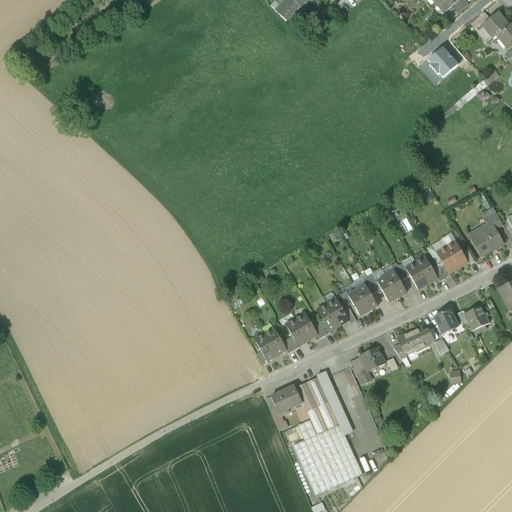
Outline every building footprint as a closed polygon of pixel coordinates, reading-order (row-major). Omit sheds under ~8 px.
[(289,0),(290,1),(300,11),(301,12),(312,1),(310,0),(289,0)] [(446,15),(452,10),(462,1),(460,0),(440,0),(436,4),(446,15)] [(286,25),(300,11),(290,1),(281,9),(276,15),(286,25)] [(462,1),(452,10),(453,12),(463,3),(462,1)] [(468,8),(463,3),(453,12),(458,17),(468,8)] [(271,10),(276,15),(281,9),(276,5),(271,10)] [(328,28),(336,21),(331,15),(324,22),(328,28)] [(485,15),(471,27),(475,32),(489,20),(485,15)] [(482,29),(493,42),(497,39),(509,29),(497,15),(482,29)] [(511,26),(509,29),(497,39),(508,52),(511,49),(511,26)] [(458,69),(443,51),(427,64),(431,68),(430,69),(438,79),(439,78),(443,82),(458,69)] [(495,75),(483,85),(489,92),(501,82),(495,75)] [(493,228),(496,233),(503,229),(493,211),(483,217),(490,229),(493,228)] [(496,233),(493,228),(490,229),(470,241),(481,260),(504,247),(496,233)] [(446,251),(459,272),(468,267),(469,267),(463,257),(456,245),(446,251)] [(449,278),(450,277),(459,272),(446,251),(437,256),(444,268),(449,278)] [(468,254),(463,257),(469,267),(468,267),(469,268),(475,265),(468,254)] [(416,266),(428,288),(437,282),(438,282),(434,275),(425,260),(416,266)] [(416,266),(406,271),(406,272),(410,280),(418,293),(428,288),(416,266)] [(391,270),(394,276),(395,276),(400,286),(405,283),(398,270),(396,267),(391,270)] [(404,267),(398,270),(405,283),(410,280),(406,272),(406,271),(404,267)] [(439,272),(445,282),(451,279),(450,277),(449,278),(444,268),(439,271),(439,272)] [(438,282),(437,282),(440,286),(445,283),(445,282),(439,272),(434,275),(438,282)] [(386,281),(398,301),(407,296),(400,286),(395,276),(394,276),(386,281)] [(368,281),(377,296),(382,293),(377,286),(378,286),(373,278),(368,281)] [(366,289),(372,299),(377,296),(368,281),(362,284),(365,290),(366,289)] [(377,286),(382,293),(389,307),(398,301),(386,281),(378,286),(377,286)] [(510,313),(511,312),(511,286),(499,293),(510,313)] [(365,290),(357,294),(369,315),(378,310),(372,299),(366,289),(365,290)] [(353,308),(361,320),(369,315),(357,294),(349,299),(348,300),(353,308)] [(348,300),(349,299),(347,297),(342,300),(348,310),(353,308),(348,300)] [(327,308),(340,330),(349,325),(349,324),(344,316),(337,303),(327,308)] [(330,336),(331,335),(340,330),(327,308),(317,314),(324,326),(330,336)] [(481,310),(465,317),(468,324),(473,335),(489,327),(481,310)] [(349,313),(344,316),(349,324),(349,325),(351,329),(357,325),(349,313)] [(449,314),(435,321),(446,344),(451,341),(448,335),(457,331),(449,314)] [(468,324),(465,317),(464,315),(458,318),(463,327),(468,324)] [(296,323),(309,345),(318,339),(314,332),(306,317),(296,323)] [(299,350),(309,345),(296,323),(286,329),(293,341),(299,350)] [(319,329),(326,340),(332,337),(331,335),(330,336),(324,326),(319,329)] [(318,339),(320,343),(326,340),(319,329),(314,332),(318,339)] [(401,350),(406,360),(430,348),(429,347),(434,344),(429,333),(424,336),(422,331),(397,342),(401,350)] [(265,338),(278,359),(286,354),(287,354),(283,347),(275,332),(265,338)] [(262,356),(268,365),(269,365),(278,359),(265,338),(255,344),(262,356)] [(293,341),(288,344),(295,355),(300,352),(299,350),(293,341)] [(450,354),(442,343),(434,346),(439,358),(450,354)] [(287,354),(286,354),(289,358),(295,355),(288,344),(283,347),(287,354)] [(401,350),(394,353),(401,362),(406,360),(401,350)] [(368,376),(368,375),(385,367),(378,351),(360,360),(361,361),(368,376)] [(269,366),(269,365),(268,365),(262,356),(257,359),(263,370),(269,366)] [(357,381),(359,379),(368,376),(361,361),(350,366),(357,381)] [(394,362),(387,365),(392,375),(398,372),(394,362)] [(448,376),(453,391),(464,387),(458,372),(448,376)] [(372,384),(368,375),(368,376),(359,379),(363,388),(372,384)] [(326,377),(317,381),(319,384),(296,394),(302,408),(301,408),(302,411),(297,414),(302,425),(309,422),(310,424),(298,430),(304,444),(293,449),(316,499),(363,478),(346,439),(353,436),(326,377)] [(302,408),(296,394),(294,391),(271,402),(276,412),(280,422),(289,418),(288,415),(301,408),(302,408)] [(266,404),(271,414),(276,412),(271,402),(266,404)]
